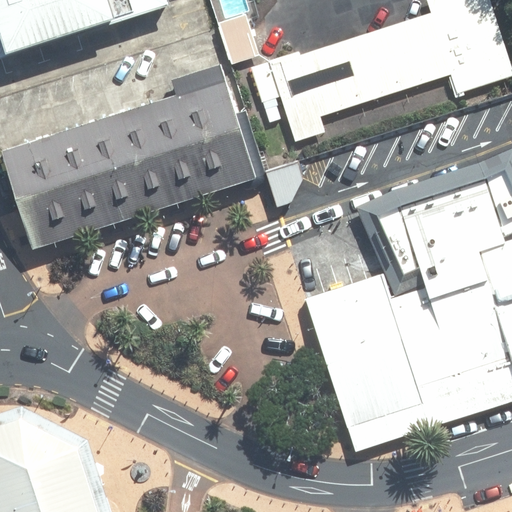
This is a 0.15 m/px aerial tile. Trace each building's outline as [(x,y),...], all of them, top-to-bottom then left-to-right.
[(0,0),(0,59),(161,9),(157,0),(0,0)] [(247,0),(219,0),(225,18),(250,10),(247,0)] [(483,0),(420,0),(424,11),(262,62),(288,140),(317,130),(312,115),(443,72),(449,92),(507,73),(483,0)] [(243,15),(217,23),(230,64),(257,56),(243,15)] [(227,117),(216,85),(0,154),(0,173),(23,248),(246,178),(238,154),(252,149),(241,113),(227,117)] [(511,148),(357,208),(384,273),(305,299),(347,429),(511,374),(511,148)] [(265,170),(276,204),(289,199),(300,177),(295,161),(265,170)] [(511,374),(347,429),(356,452),(511,402),(511,374)] [(0,511),(42,511),(106,493),(89,438),(23,404),(0,412),(0,511)] [(111,511),(106,493),(42,511),(111,511)]
